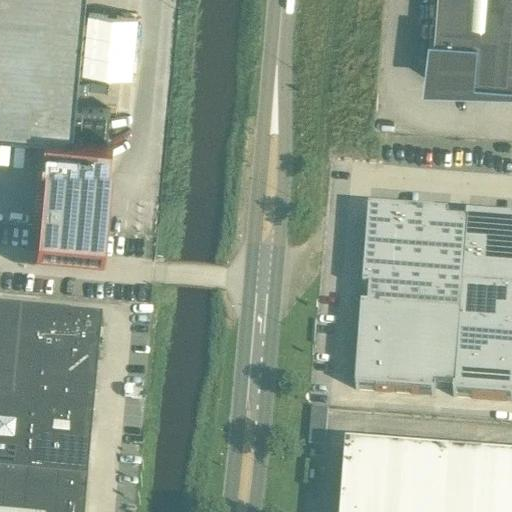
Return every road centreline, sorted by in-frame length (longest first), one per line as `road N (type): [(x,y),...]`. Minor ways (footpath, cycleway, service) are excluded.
road 1 (secondary): [(282,0),(261,285)]
road 2 (secondary): [(241,511),(261,285)]
